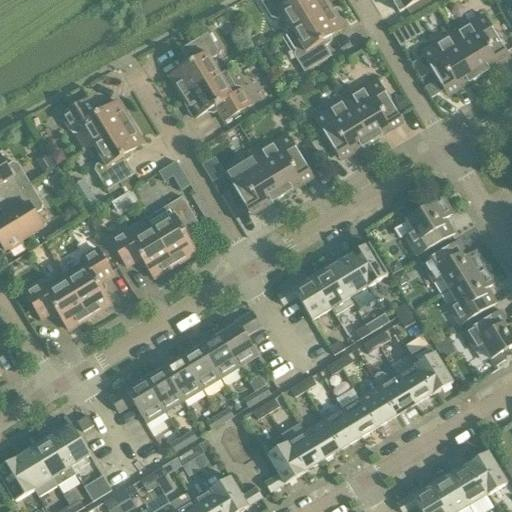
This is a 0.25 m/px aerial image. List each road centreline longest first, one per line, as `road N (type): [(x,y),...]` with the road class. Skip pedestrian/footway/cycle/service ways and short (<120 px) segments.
road 1 (residential): [(54,398),(256,274)]
road 2 (residential): [(256,274),(452,157)]
road 3 (residential): [(256,274),(140,81)]
road 4 (residential): [(328,511),(511,398)]
road 5 (residential): [(452,157),(359,0)]
